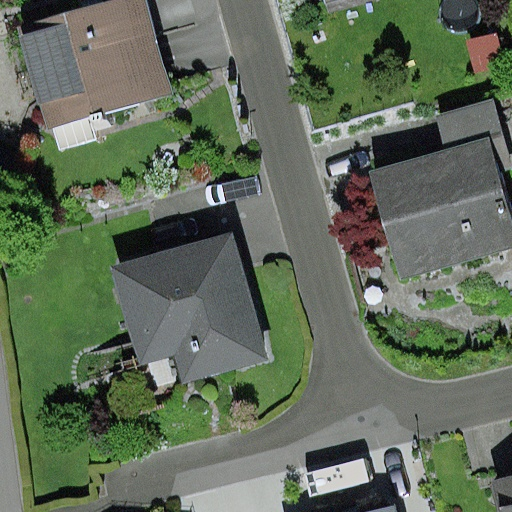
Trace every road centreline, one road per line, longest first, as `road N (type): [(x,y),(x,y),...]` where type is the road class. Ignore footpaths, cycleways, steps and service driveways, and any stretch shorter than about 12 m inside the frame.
road 1 (residential): [(359,424),(241,0)]
road 2 (residential): [(359,424),(135,486)]
road 3 (residential): [(511,388),(359,424)]
